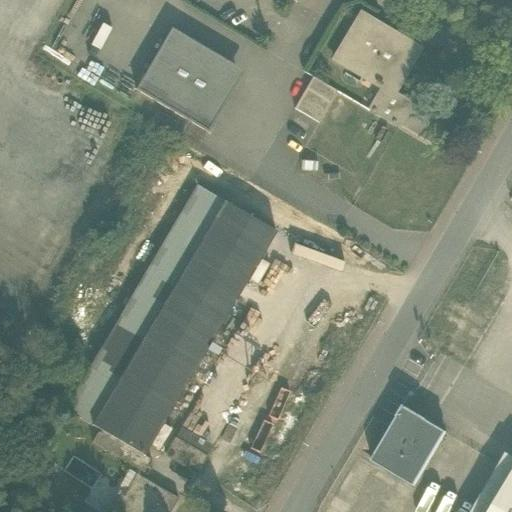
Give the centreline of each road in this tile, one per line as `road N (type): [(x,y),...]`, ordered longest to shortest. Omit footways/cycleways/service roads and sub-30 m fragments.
road 1 (residential): [(293,511),(495,166)]
road 2 (unknown): [(69,118),(131,0)]
